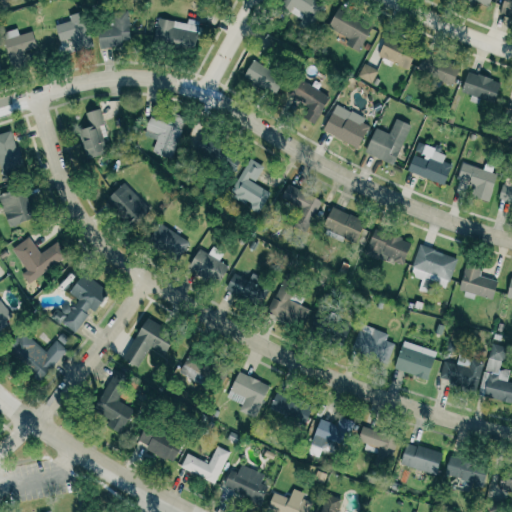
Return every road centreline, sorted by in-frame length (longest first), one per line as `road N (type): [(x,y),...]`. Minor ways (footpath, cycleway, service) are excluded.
road 1 (residential): [(35,97),(77,219),(146,276),(254,342),(358,390),(511,435)]
road 2 (residential): [(0,108),(104,77),(153,79),(203,92),(378,194),(511,241)]
road 3 (residential): [(0,450),(112,329),(146,276)]
road 4 (residential): [(30,426),(180,511)]
road 5 (residential): [(390,0),(511,53)]
